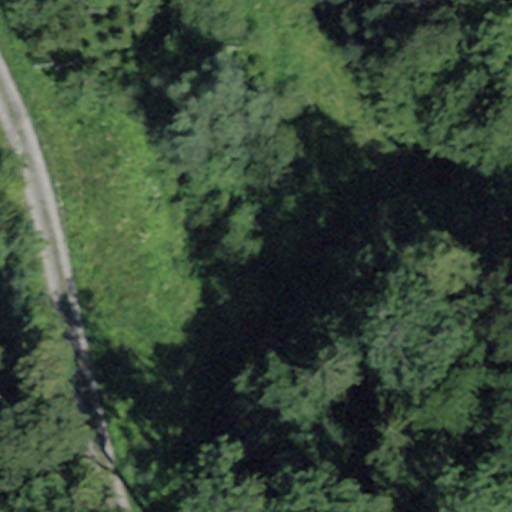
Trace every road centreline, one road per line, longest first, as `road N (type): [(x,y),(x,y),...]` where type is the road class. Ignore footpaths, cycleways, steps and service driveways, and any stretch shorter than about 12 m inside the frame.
road 1 (track): [(0,57),(72,229),(116,511)]
road 2 (track): [(295,0),(381,178)]
